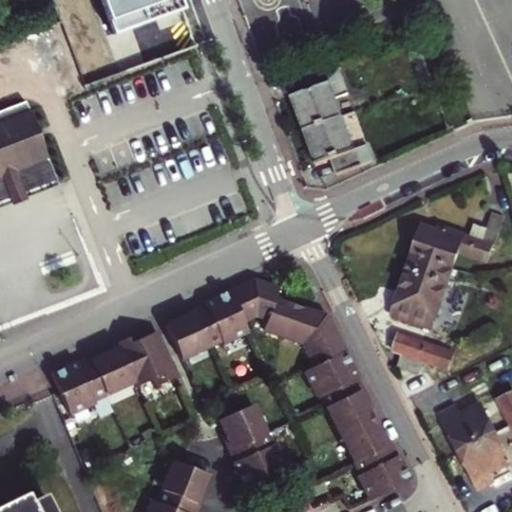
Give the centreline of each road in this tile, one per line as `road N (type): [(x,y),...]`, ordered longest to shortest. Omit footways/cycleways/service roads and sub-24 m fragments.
road 1 (residential): [(0,364),(301,230)]
road 2 (residential): [(301,230),(441,495)]
road 3 (residential): [(212,0),(301,230)]
road 4 (residential): [(301,230),(466,153),(511,140)]
